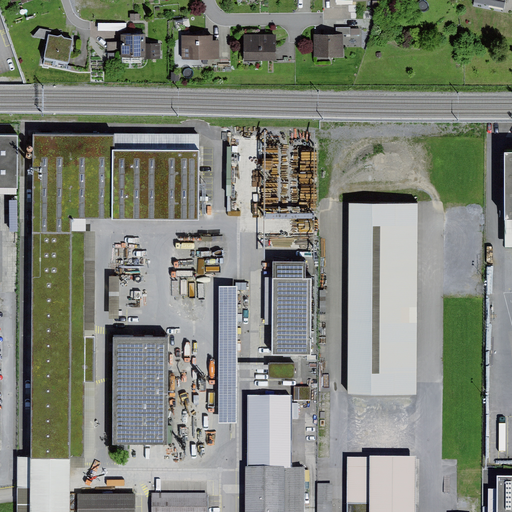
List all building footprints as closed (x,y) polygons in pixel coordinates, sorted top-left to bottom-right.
[(474,0),(474,3),(504,9),(506,0),(474,0)] [(51,31),(39,29),(33,37),(48,40),(44,65),(53,66),(53,62),(69,64),(73,40),(64,39),(61,36),(57,37),(50,36),(51,31)] [(145,35),(121,35),(121,42),(121,51),(121,58),(146,58),(145,35)] [(276,36),(244,35),(244,61),(276,62),(276,36)] [(336,35),(314,35),(314,59),(344,58),(343,35),(336,35)] [(213,36),(182,36),(182,60),(219,60),(219,43),(213,43),(213,36)] [(121,42),(107,43),(108,51),(121,51),(121,42)] [(160,44),(146,44),(147,59),(160,59),(160,44)] [(281,60),(296,59),(296,47),(276,48),(276,55),(281,54),(281,60)] [(34,128),(34,226),(71,226),(71,211),(113,211),(113,142),(113,128),(34,128)] [(0,182),(17,182),(17,130),(0,129),(0,182)] [(199,142),(113,142),(113,211),(199,212),(199,142)] [(418,199),(349,198),(349,391),(417,391),(418,199)] [(71,226),(34,226),(33,452),(70,453),(71,226)] [(308,263),(273,262),(273,348),(308,349),(308,263)] [(119,273),(110,273),(109,315),(118,315),(119,273)] [(237,283),(220,283),(219,418),(236,418),(237,366),(269,366),(269,362),(237,362),(237,283)] [(169,333),(114,333),(112,439),(167,440),(169,333)] [(294,359),(269,360),(269,362),(269,366),(269,375),(295,375),(294,359)] [(95,383),(84,383),(84,458),(94,458),(95,383)] [(310,387),(295,387),(295,400),(310,400),(310,387)] [(248,396),(248,468),(292,468),(292,396),(248,396)] [(69,511),(70,453),(33,452),(18,453),(17,511),(69,511)] [(416,511),(417,458),(347,457),(347,511),(416,511)] [(248,468),(245,468),(245,511),(303,511),(304,468),(292,468),(248,468)] [(511,511),(511,476),(498,476),(497,511),(511,511)] [(488,487),(488,511),(495,511),(496,487),(488,487)] [(133,511),(134,493),(81,494),(81,511),(133,511)] [(207,511),(207,493),(152,493),(152,511),(207,511)]
